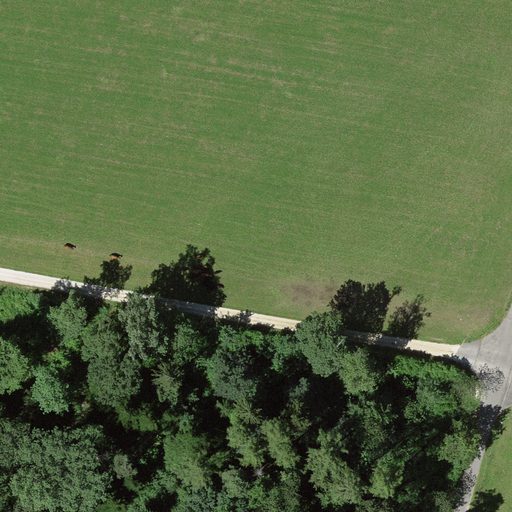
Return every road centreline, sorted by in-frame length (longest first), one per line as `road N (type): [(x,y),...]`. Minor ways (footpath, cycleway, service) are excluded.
road 1 (track): [(0,273),(496,365)]
road 2 (track): [(457,511),(496,365)]
